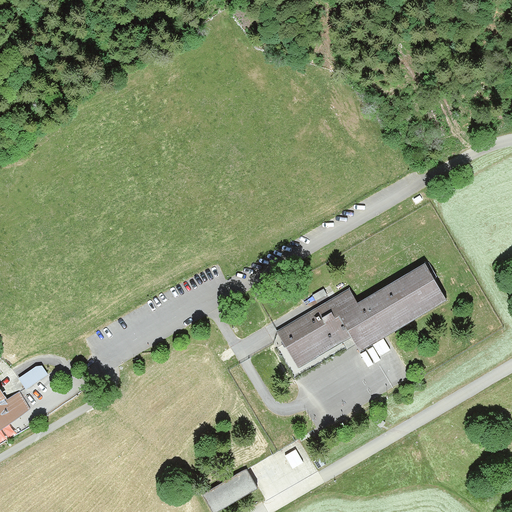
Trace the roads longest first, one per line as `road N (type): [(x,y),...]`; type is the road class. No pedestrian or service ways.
road 1 (unclassified): [(511,140),(476,152),(112,351)]
road 2 (track): [(511,366),(260,511)]
